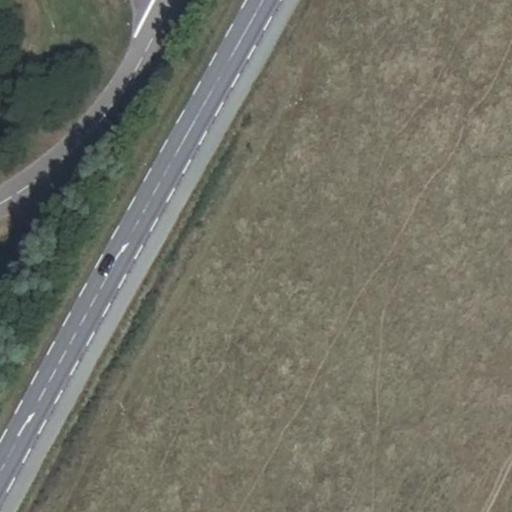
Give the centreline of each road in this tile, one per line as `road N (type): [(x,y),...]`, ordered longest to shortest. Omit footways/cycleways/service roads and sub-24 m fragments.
road 1 (tertiary): [(0,475),(262,0)]
road 2 (unclassified): [(165,0),(108,113),(0,204)]
